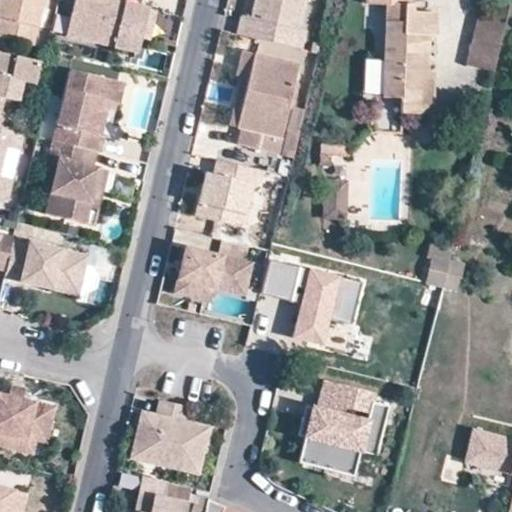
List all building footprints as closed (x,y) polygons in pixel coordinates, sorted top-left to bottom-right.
[(0,0),(0,37),(32,45),(42,0),(0,0)] [(141,37),(148,8),(117,1),(117,0),(73,0),(66,35),(138,52),(141,37)] [(181,14),(184,0),(155,0),(154,7),(181,14)] [(255,0),(252,16),(248,35),(301,48),(304,28),(298,27),(305,0),(255,0)] [(386,13),(418,14),(418,0),(371,0),(371,1),(385,1),(385,13),(386,13)] [(155,10),(148,8),(141,37),(148,39),(155,10)] [(423,74),(426,73),(427,37),(435,37),(435,14),(418,14),(386,13),(383,100),(401,101),(400,115),(421,115),(423,74)] [(240,33),(248,35),(252,16),(244,14),(240,33)] [(492,75),(503,29),(474,22),(463,68),(492,75)] [(236,74),(241,75),(249,77),(255,52),(241,48),(236,74)] [(255,52),(249,77),(238,123),(238,124),(244,126),(239,143),(279,152),(299,63),(255,52)] [(0,128),(11,131),(14,115),(0,111),(3,97),(17,101),(22,81),(34,84),(40,62),(0,53),(0,128)] [(67,144),(96,151),(100,152),(104,135),(98,134),(91,132),(99,99),(119,103),(123,82),(68,69),(52,140),(54,141),(67,144)] [(434,74),(426,73),(423,74),(421,115),(432,116),(432,114),(433,77),(434,74)] [(249,77),(241,75),(231,122),(238,124),(238,123),(249,77)] [(104,112),(119,103),(99,99),(91,132),(98,134),(104,112)] [(11,131),(0,128),(0,200),(6,202),(12,179),(0,176),(0,166),(5,147),(19,150),(23,133),(11,131)] [(94,191),(103,193),(109,170),(92,166),(96,151),(67,144),(54,141),(48,163),(58,166),(46,214),(87,224),(94,191)] [(320,146),(321,165),(351,163),(349,144),(320,146)] [(207,195),(197,193),(191,215),(241,226),(242,222),(251,184),(259,185),(264,170),(216,158),(212,175),(207,195)] [(201,173),(197,193),(207,195),(212,175),(211,174),(201,173)] [(322,181),(323,217),(347,216),(346,180),(322,181)] [(95,226),(103,193),(94,191),(87,224),(95,226)] [(0,269),(6,271),(13,241),(13,239),(0,235),(0,269)] [(13,241),(6,271),(4,278),(53,290),(56,277),(81,283),(88,255),(28,241),(27,245),(13,241)] [(215,282),(245,290),(252,262),(188,245),(174,292),(203,299),(206,288),(213,283),(215,282)] [(430,245),(425,286),(460,290),(464,263),(450,261),(452,248),(430,245)] [(384,290),(269,263),(261,297),(302,306),(294,340),(346,352),(352,327),(374,332),(384,290)] [(78,296),(81,283),(56,277),(53,290),(78,296)] [(243,297),(245,290),(215,282),(213,283),(206,288),(203,299),(211,301),(214,291),(240,297),(243,297)] [(372,393),(323,382),(316,410),(312,409),(310,421),(300,419),(296,437),(303,439),(297,464),(325,471),(326,466),(354,472),(359,452),(375,456),(386,406),(370,402),(372,393)] [(27,427),(47,432),(53,407),(17,399),(16,403),(10,402),(11,397),(0,394),(0,445),(21,451),(27,427)] [(158,464),(158,465),(197,473),(209,425),(187,421),(190,407),(160,400),(157,413),(144,410),(136,447),(160,453),(158,464)] [(303,407),(300,419),(310,421),(312,409),(303,407)] [(44,442),(47,432),(27,427),(21,451),(31,453),(34,439),(44,442)] [(511,439),(477,431),(470,461),(511,471),(511,439)] [(133,459),(158,465),(158,464),(160,453),(136,447),(133,459)] [(137,510),(136,511),(185,511),(188,501),(166,496),(169,483),(141,475),(133,508),(137,510)] [(0,511),(8,511),(14,490),(0,486),(0,511)] [(21,511),(26,493),(14,490),(8,511),(21,511)] [(231,511),(207,501),(204,511),(231,511)]
